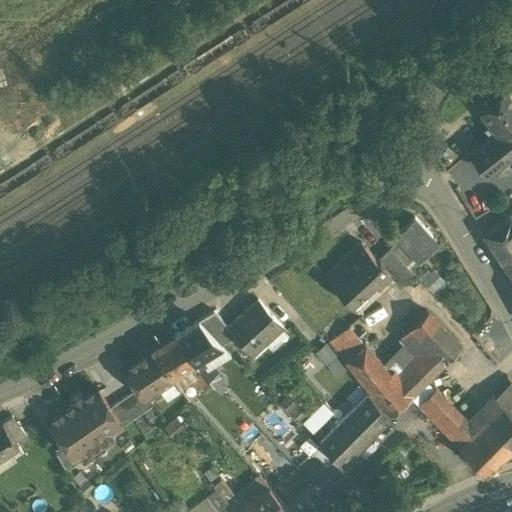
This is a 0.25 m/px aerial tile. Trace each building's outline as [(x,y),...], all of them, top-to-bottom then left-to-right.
[(511,98),(505,90),(479,111),(496,132),(499,136),(511,125),(511,98)] [(511,125),(499,136),(511,153),(511,125)] [(496,132),(471,151),(487,172),(511,153),(499,136),(496,132)] [(413,213),(394,231),(397,234),(413,251),(432,234),(413,213)] [(511,214),(483,232),(500,259),(511,252),(511,214)] [(413,251),(397,234),(388,243),(404,260),(413,251)] [(360,239),(324,273),(353,304),(388,271),(389,270),(375,255),(360,239)] [(388,243),(375,255),(389,270),(388,271),(398,282),(412,269),(404,260),(388,243)] [(511,252),(500,259),(511,278),(511,252)] [(434,266),(422,273),(429,286),(442,279),(434,266)] [(257,296),(227,322),(235,330),(251,348),(281,321),(257,296)] [(227,322),(213,307),(197,316),(220,340),(235,330),(227,322)] [(426,310),(411,324),(418,331),(433,347),(445,359),(459,344),(426,310)] [(197,316),(174,330),(192,357),(198,354),(220,340),(197,316)] [(364,341),(348,322),(328,339),(344,358),(364,341)] [(411,324),(400,335),(407,343),(409,340),(412,337),(418,331),(411,324)] [(174,330),(150,345),(169,371),(187,360),(192,357),(174,330)] [(385,366),(364,341),(344,358),(370,388),(389,371),(385,366)] [(148,343),(123,361),(139,384),(146,393),(147,393),(172,375),(169,371),(150,345),(148,343)] [(433,347),(405,373),(406,383),(402,387),(409,395),(445,359),(433,347)] [(203,362),(198,354),(192,357),(198,365),(203,362)] [(401,363),(394,356),(385,366),(389,371),(391,374),(401,363)] [(192,357),(187,360),(193,369),(198,365),(192,357)] [(216,369),(210,361),(204,361),(203,362),(198,365),(206,376),(216,369)] [(193,369),(192,370),(191,375),(197,383),(206,376),(198,365),(193,369)] [(391,374),(389,371),(370,388),(390,412),(409,395),(402,387),(391,374)] [(72,397),(48,414),(65,440),(75,454),(76,453),(121,422),(109,405),(94,382),(82,390),(80,388),(70,395),(72,397)] [(139,384),(129,391),(141,409),(153,401),(147,393),(146,393),(139,384)] [(476,429),(433,387),(417,402),(460,445),(476,429)] [(129,391),(109,405),(121,422),(121,423),(141,409),(129,391)] [(357,402),(319,438),(341,461),(389,414),(369,391),(357,402)] [(350,393),(311,429),(319,438),(357,402),(350,393)] [(284,403),(297,416),(305,409),(291,396),(284,403)] [(320,396),(300,419),(311,428),(331,405),(320,396)] [(460,445),(459,446),(485,471),(511,444),(511,413),(502,403),(476,429),(460,445)] [(24,432),(11,412),(1,419),(14,439),(24,432)] [(1,419),(0,419),(0,452),(16,442),(14,439),(1,419)] [(65,440),(53,448),(65,468),(80,458),(76,453),(75,454),(65,440)] [(282,476),(287,493),(304,487),(299,470),(282,476)] [(243,503),(224,482),(215,489),(232,511),(237,511),(244,507),(242,504),(243,503)] [(268,485),(257,495),(255,492),(243,503),(242,504),(244,507),(248,511),(286,511),(290,509),(268,485)] [(232,511),(215,489),(204,497),(215,511),(232,511)] [(179,511),(214,511),(204,497),(189,509),(182,500),(175,506),(179,511)]
